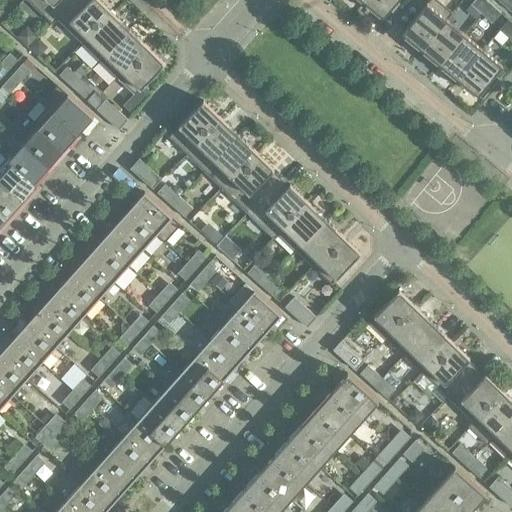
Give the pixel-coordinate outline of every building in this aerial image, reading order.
[(51,22),(73,0),(28,0),(32,3),(51,22)] [(82,42),(112,12),(100,0),(73,0),(51,22),(52,23),(57,18),(82,42)] [(364,0),(363,1),(383,17),(397,0),(364,0)] [(420,48),(451,11),(437,0),(427,0),(401,33),(420,48)] [(473,0),(471,3),(481,12),(490,3),(487,0),(473,0)] [(511,10),(511,0),(504,0),(502,3),(511,11),(511,10)] [(501,12),(490,3),(481,12),(492,22),(501,12)] [(439,64),(465,33),(447,18),(452,12),(451,11),(420,48),(439,64)] [(100,59),(130,28),(112,12),(82,42),(96,55),(100,59)] [(499,28),(511,40),(511,22),(508,18),(499,28)] [(117,76),(147,45),(130,28),(100,59),(115,74),(117,76)] [(458,79),(483,48),(465,33),(439,64),(458,79)] [(165,63),(147,45),(117,76),(135,93),(165,63)] [(503,65),(483,49),(483,48),(458,79),(477,95),(485,86),(490,90),(501,77),(496,73),(503,65)] [(15,61),(8,54),(0,62),(0,64),(7,71),(15,61)] [(20,81),(28,71),(21,65),(12,74),(20,81)] [(81,78),(67,66),(59,74),(73,87),(81,78)] [(11,91),(20,81),(12,74),(4,84),(11,91)] [(86,99),(94,91),(81,78),(73,87),(86,99)] [(93,117),(57,84),(42,101),(78,134),(93,117)] [(105,98),(96,108),(119,129),(128,119),(105,98)] [(221,117),(203,100),(168,135),(187,153),(221,117)] [(78,134),(42,101),(41,102),(46,107),(33,122),(64,150),(64,149),(78,134)] [(204,170),(239,134),(221,117),(187,153),(204,170)] [(64,150),(33,122),(18,138),(49,166),(50,165),(64,150)] [(256,151),(239,134),(204,170),(221,186),(256,151)] [(49,166),(18,138),(4,154),(35,182),(36,181),(49,166)] [(247,212),(281,177),(273,169),(274,168),(256,151),(221,186),(247,212)] [(35,182),(4,154),(3,155),(6,158),(0,164),(0,179),(23,200),(39,183),(36,181),(35,182)] [(161,178),(139,158),(130,168),(152,188),(161,178)] [(308,201),(290,183),(289,185),(281,177),(247,212),(267,231),(273,237),(308,201)] [(23,200),(0,179),(0,208),(9,217),(9,216),(23,200)] [(165,183),(157,192),(171,204),(179,195),(165,183)] [(181,224),(145,191),(130,208),(166,240),(181,224)] [(193,208),(179,195),(171,204),(185,217),(193,208)] [(325,218),(308,201),(273,237),(274,238),(279,233),(291,244),(295,248),(325,218)] [(0,226),(9,217),(0,208),(0,226)] [(166,240),(130,208),(115,224),(143,249),(156,234),(165,242),(166,240)] [(342,235),(343,234),(325,218),(295,248),(311,263),(313,265),(342,235)] [(209,220),(202,227),(215,240),(222,233),(209,220)] [(143,249),(115,224),(101,240),(128,265),(143,249)] [(360,252),(343,234),(342,235),(313,265),(331,283),(360,252)] [(128,265),(101,240),(86,256),(114,281),(128,265)] [(196,268),(206,256),(198,249),(188,261),(196,268)] [(114,281),(86,256),(72,273),(99,297),(114,281)] [(208,279),(218,267),(210,260),(200,272),(208,279)] [(177,273),(185,280),(196,268),(188,261),(177,273)] [(255,262),(247,272),(261,285),(269,275),(255,262)] [(200,272),(190,284),(198,291),(208,279),(200,272)] [(99,297),(72,273),(57,289),(85,313),(99,297)] [(283,287),(269,275),(261,285),(274,297),(283,287)] [(167,300),(177,289),(169,281),(159,293),(167,300)] [(282,314),(245,282),(231,298),(267,331),(282,314)] [(85,313),(57,289),(43,305),(70,330),(85,313)] [(387,337),(417,306),(399,289),(369,320),(387,337)] [(179,311),(190,299),(182,292),(171,304),(179,311)] [(149,305),(157,312),(167,300),(159,293),(149,305)] [(293,296),(284,306),(307,327),(316,316),(293,296)] [(267,331),(231,298),(229,300),(238,307),(225,322),(252,347),(267,331)] [(171,304),(161,316),(169,323),(179,311),(171,304)] [(70,330),(43,305),(28,321),(56,346),(70,330)] [(404,354),(434,323),(417,306),(387,337),(404,354)] [(138,332),(149,321),(141,314),(130,325),(138,332)] [(41,362),(56,346),(28,321),(14,337),(41,362)] [(238,363),(252,347),(225,322),(210,338),(238,363)] [(421,371),(451,340),(434,323),(404,354),(421,371)] [(120,337),(128,344),(138,332),(130,325),(120,337)] [(151,343),(161,332),(153,325),(143,336),(151,343)] [(143,336),(132,348),(140,355),(151,343),(143,336)] [(0,354),(27,378),(41,362),(14,337),(0,352),(0,354)] [(238,363),(210,338),(196,354),(223,379),(238,363)] [(364,360),(341,339),(332,349),(355,370),(364,360)] [(468,359),(470,357),(451,340),(421,371),(448,396),(476,366),(468,359)] [(109,365),(120,353),(112,346),(101,357),(109,365)] [(27,378),(0,354),(0,383),(12,394),(27,378)] [(209,395),(223,379),(196,354),(181,371),(209,395)] [(91,369),(99,376),(109,365),(101,357),(91,369)] [(122,376),(132,364),(124,357),(114,369),(122,376)] [(72,386),(86,371),(73,359),(59,374),(72,386)] [(368,363),(359,373),(373,386),(382,376),(368,363)] [(474,421),(504,390),(486,373),(485,374),(476,366),(448,396),(473,421),(474,421)] [(114,369),(103,380),(111,387),(122,376),(114,369)] [(194,411),(209,395),(181,371),(167,387),(194,411)] [(378,401),(347,373),(333,389),(364,417),(378,401)] [(396,388),(382,376),(373,386),(387,398),(396,388)] [(80,397),(91,385),(83,378),(72,390),(80,397)] [(0,408),(12,394),(0,383),(0,408)] [(194,411),(167,387),(152,403),(180,428),(194,411)] [(93,408),(103,396),(95,389),(85,401),(93,408)] [(364,417),(333,389),(318,405),(349,433),(364,417)] [(62,401),(70,409),(80,397),(72,390),(62,401)] [(491,438),(511,416),(511,398),(504,390),(474,421),(473,421),(469,425),(487,443),(491,438)] [(85,401),(74,412),(82,420),(93,408),(85,401)] [(180,428),(152,403),(138,419),(165,444),(180,428)] [(349,433),(318,405),(304,422),(335,449),(349,433)] [(53,431),(64,420),(56,413),(45,424),(53,431)] [(508,455),(511,450),(511,416),(491,438),(506,453),(508,455)] [(151,460),(165,444),(138,419),(123,435),(151,460)] [(71,427),(64,420),(53,431),(61,438),(71,427)] [(335,449),(304,422),(289,438),(320,466),(335,449)] [(43,443),(53,431),(45,424),(35,436),(43,443)] [(398,449),(410,436),(401,428),(390,441),(398,449)] [(50,450),(61,438),(53,431),(43,443),(50,450)] [(151,460),(123,435),(109,451),(136,476),(151,460)] [(320,466),(289,438),(275,454),(306,482),(320,466)] [(416,439),(403,453),(412,461),(425,447),(416,439)] [(378,455),(387,462),(398,449),(390,441),(378,455)] [(460,442),(451,452),(465,465),(474,455),(460,442)] [(22,462),(33,450),(25,443),(14,455),(22,462)] [(136,476),(109,451),(94,468),(122,492),(136,476)] [(35,473),(45,461),(37,454),(27,466),(35,473)] [(306,482),(275,454),(260,470),(291,498),(306,482)] [(4,466),(12,473),(22,462),(14,455),(4,466)] [(488,467),(474,455),(465,465),(479,477),(488,467)] [(396,479),(408,465),(400,457),(387,471),(396,479)] [(511,460),(510,458),(502,465),(511,476),(511,460)] [(370,482),(381,468),(373,461),(361,474),(370,482)] [(27,466),(16,477),(24,485),(35,473),(27,466)] [(469,511),(486,494),(455,466),(438,484),(469,511)] [(122,492),(94,468),(80,484),(107,509),(122,492)] [(278,511),(291,498),(260,470),(246,486),(274,511),(278,511)] [(387,471),(374,486),(383,494),(396,479),(387,471)] [(511,488),(493,472),(484,482),(511,506),(511,505),(511,488)] [(349,487),(358,495),(370,482),(361,474),(349,487)] [(104,511),(107,509),(80,484),(65,500),(78,511),(104,511)] [(469,511),(438,484),(422,502),(433,511),(469,511)] [(0,499),(6,505),(16,493),(8,486),(0,495),(0,499)] [(274,511),(246,486),(231,502),(241,511),(274,511)] [(338,511),(342,511),(353,501),(344,493),(332,506),(338,511)] [(360,511),(366,511),(376,501),(367,493),(355,507),(360,511)] [(78,511),(65,500),(54,511),(78,511)] [(241,511),(231,502),(222,511),(241,511)] [(433,511),(422,502),(413,511),(433,511)]
